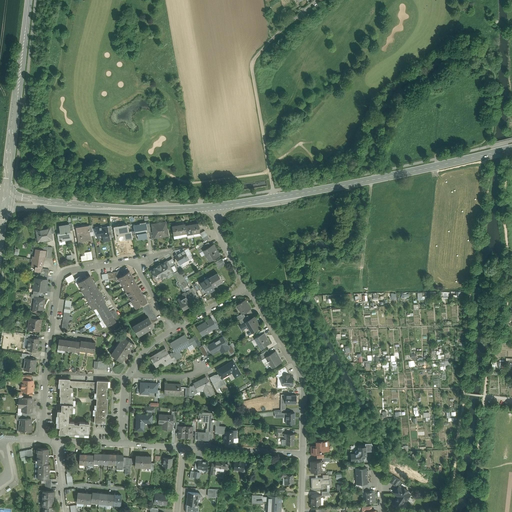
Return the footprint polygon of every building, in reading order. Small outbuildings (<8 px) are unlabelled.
[(165,222),(152,225),(153,232),(154,237),(155,237),(161,236),(160,235),(161,235),(167,234),(166,229),(166,226),(165,226),(165,223),(165,222)] [(69,225),(59,226),(60,233),(57,234),(58,241),(61,241),(62,241),(62,240),(72,239),(70,230),(69,224),(69,225)] [(146,224),(133,226),(134,231),(131,232),(132,235),(137,235),(138,239),(147,238),(146,232),(150,232),(150,230),(147,231),(146,224)] [(89,225),(76,227),(77,238),(82,237),(82,241),(91,239),(90,232),(89,225)] [(127,225),(114,227),(117,241),(116,236),(124,235),(125,240),(129,239),(128,232),(127,225)] [(107,227),(102,228),(102,227),(92,229),(93,232),(93,236),(102,234),(103,241),(110,240),(109,235),(112,234),(112,232),(109,232),(108,227),(107,227)] [(50,228),(39,229),(40,234),(37,235),(38,241),(43,241),(43,242),(45,242),(47,242),(48,241),(48,240),(50,240),(50,237),(52,237),(51,233),(50,228)] [(199,247),(197,249),(199,253),(203,251),(203,250),(206,248),(204,245),(199,247)] [(206,248),(203,250),(203,251),(206,254),(207,254),(211,260),(219,255),(213,245),(210,246),(206,248)] [(46,251),(36,249),(35,257),(33,257),(32,260),(43,261),(43,256),(45,257),(45,255),(46,255),(46,251)] [(184,250),(175,256),(178,261),(180,264),(189,259),(190,262),(184,250)] [(81,256),(81,260),(93,259),(92,251),(84,252),(85,255),(81,256)] [(43,261),(32,260),(31,266),(35,267),(35,271),(41,272),(41,271),(42,271),(42,268),(41,268),(43,261)] [(170,267),(167,261),(151,271),(157,280),(161,277),(162,278),(163,278),(166,276),(166,275),(166,274),(172,270),(170,267)] [(175,264),(170,267),(172,270),(173,273),(176,271),(179,270),(178,269),(175,264)] [(190,289),(179,270),(176,271),(176,273),(175,274),(178,280),(177,281),(176,282),(176,283),(177,284),(177,285),(180,286),(181,286),(185,292),(189,290),(190,290),(189,289),(190,289)] [(129,271),(123,275),(119,277),(121,282),(131,276),(132,276),(131,274),(130,274),(129,271)] [(217,273),(212,276),(208,278),(213,286),(222,281),(217,273)] [(72,274),(65,278),(68,283),(74,279),(75,279),(72,274)] [(82,280),(78,282),(82,290),(94,283),(90,276),(90,275),(82,280)] [(131,276),(121,282),(124,287),(134,281),(133,278),(132,278),(131,276)] [(47,280),(35,278),(33,289),(34,290),(42,291),(46,291),(47,280)] [(213,286),(208,278),(204,280),(205,282),(201,284),(207,293),(214,289),(213,286)] [(134,281),(124,287),(127,291),(137,285),(136,284),(136,283),(134,281)] [(94,283),(82,290),(86,296),(98,289),(96,285),(95,286),(94,283),(95,283),(94,283)] [(137,285),(127,291),(132,301),(143,295),(137,285)] [(98,289),(86,296),(90,303),(102,296),(102,295),(101,295),(99,292),(98,290),(98,289)] [(192,295),(189,290),(185,292),(187,296),(179,301),(185,310),(185,309),(189,307),(189,306),(196,302),(192,295)] [(323,295),(324,303),(333,302),(333,294),(323,295)] [(132,301),(129,303),(129,304),(133,302),(136,308),(141,305),(147,302),(146,301),(143,295),(132,301)] [(102,296),(90,303),(93,309),(96,307),(104,302),(105,302),(103,298),(101,296),(102,296)] [(38,298),(35,297),(35,298),(33,311),(43,312),(45,299),(38,298)] [(245,299),(236,305),(241,314),(242,313),(243,313),(250,309),(245,299)] [(104,302),(96,307),(100,313),(108,309),(104,302)] [(157,319),(148,304),(143,307),(142,307),(147,315),(149,317),(152,323),(153,322),(157,319)] [(108,309),(100,313),(104,320),(112,315),(108,309)] [(112,315),(104,320),(107,326),(115,321),(112,315)] [(245,317),(239,320),(241,325),(246,322),(246,321),(250,319),(247,315),(245,317)] [(250,319),(246,321),(246,322),(251,331),(252,332),(253,331),(260,327),(258,324),(260,323),(257,318),(255,319),(254,316),(250,319)] [(35,318),(29,317),(28,324),(30,324),(29,329),(40,331),(41,322),(40,322),(40,320),(38,319),(38,318),(35,318)] [(149,317),(133,327),(138,335),(154,326),(152,323),(149,317)] [(212,318),(197,327),(202,335),(208,332),(207,330),(210,328),(211,329),(216,327),(216,326),(213,321),(212,318)] [(269,343),(263,333),(258,336),(255,338),(261,348),(269,343)] [(184,335),(170,343),(175,352),(172,353),(176,360),(182,356),(179,351),(187,346),(189,350),(193,348),(195,352),(200,349),(199,347),(197,345),(194,347),(189,339),(188,340),(184,334),(184,335)] [(123,337),(111,354),(111,355),(122,362),(122,361),(134,344),(134,343),(123,336),(123,337)] [(32,337),(29,337),(28,341),(30,341),(29,345),(28,345),(28,350),(33,351),(33,350),(37,351),(39,338),(32,337)] [(197,345),(193,337),(189,339),(194,347),(197,345)] [(223,337),(208,345),(212,352),(222,347),(224,351),(229,348),(223,337)] [(66,340),(59,339),(58,348),(65,349),(66,340)] [(73,341),(66,340),(65,349),(72,350),(73,341)] [(88,342),(81,341),(81,340),(80,342),(81,342),(79,350),(80,350),(87,351),(88,342)] [(80,342),(73,341),(72,350),(79,351),(80,350),(79,350),(81,342),(80,342)] [(95,343),(88,342),(87,351),(94,352),(95,343)] [(207,354),(202,345),(199,347),(200,349),(204,356),(207,354)] [(165,349),(157,354),(156,354),(150,357),(156,367),(156,366),(166,360),(167,363),(172,361),(172,360),(169,354),(165,348),(165,349)] [(267,350),(258,355),(259,355),(261,360),(266,357),(270,354),(267,350)] [(270,354),(266,357),(268,361),(272,367),(281,362),(275,351),(270,354)] [(172,353),(172,352),(169,354),(172,360),(172,361),(174,363),(177,361),(172,353)] [(29,358),(26,358),(25,369),(24,369),(24,370),(34,371),(36,359),(29,358)] [(389,366),(389,362),(383,362),(383,358),(380,358),(380,367),(389,366)] [(233,361),(217,370),(219,373),(216,375),(218,380),(222,378),(232,372),(235,377),(240,374),(233,361)] [(284,367),(277,371),(278,374),(276,375),(277,378),(282,378),(282,377),(283,377),(283,374),(289,374),(284,367)] [(292,377),(288,377),(289,374),(283,374),(283,377),(282,377),(282,378),(282,385),(292,385),(292,377)] [(216,375),(210,378),(213,384),(218,380),(216,375)] [(206,377),(194,383),(194,384),(193,385),(193,386),(193,392),(197,390),(198,391),(203,389),(207,396),(214,393),(206,377)] [(70,379),(59,378),(59,383),(60,383),(60,395),(61,396),(60,404),(73,404),(73,400),(72,400),(73,396),(71,396),(71,392),(72,392),(72,387),(69,387),(70,381),(70,379)] [(218,380),(213,384),(216,389),(221,386),(221,385),(225,383),(222,378),(218,380)] [(26,380),(22,380),(22,383),(20,383),(20,387),(22,387),(22,391),(26,391),(25,392),(29,392),(29,391),(33,391),(33,387),(32,387),(32,385),(34,385),(33,385),(33,380),(26,380)] [(110,381),(97,380),(97,382),(97,388),(96,397),(95,397),(95,398),(97,398),(96,409),(93,409),(93,410),(95,410),(94,422),(106,423),(106,414),(107,414),(108,398),(107,398),(107,390),(106,390),(106,388),(108,388),(108,381),(109,382),(110,381)] [(157,383),(141,383),(140,393),(149,394),(149,391),(156,391),(156,392),(157,392),(157,390),(157,383)] [(180,385),(165,384),(165,383),(164,393),(164,394),(180,395),(181,384),(180,385)] [(296,395),(289,395),(289,394),(285,394),(285,403),(296,404),(296,395)] [(32,398),(23,398),(23,399),(18,398),(18,406),(22,406),(22,412),(32,412),(32,398)] [(61,411),(57,410),(57,415),(58,415),(58,421),(57,421),(57,422),(58,422),(58,426),(60,427),(60,429),(59,429),(59,434),(65,434),(65,433),(69,433),(70,422),(69,422),(69,412),(73,412),(73,405),(75,405),(75,404),(73,404),(60,404),(62,404),(61,411)] [(205,432),(198,432),(198,439),(208,440),(208,433),(212,433),(212,422),(211,422),(211,421),(214,421),(214,420),(214,419),(213,419),(213,413),(199,412),(199,420),(201,420),(208,420),(207,428),(206,428),(205,432)] [(295,413),(285,413),(285,416),(286,416),(286,424),(294,424),(295,413)] [(152,415),(137,414),(136,430),(138,430),(141,430),(144,430),(144,422),(151,423),(152,415)] [(173,415),(159,415),(159,423),(163,423),(163,429),(172,429),(172,423),(172,424),(173,415)] [(31,419),(21,418),(20,431),(31,431),(31,419)] [(230,430),(230,431),(225,431),(226,426),(219,426),(219,421),(214,420),(214,421),(211,421),(211,422),(212,422),(216,423),(215,432),(225,432),(224,441),(232,442),(233,437),(236,438),(237,430),(230,430)] [(79,424),(77,424),(78,424),(74,423),(74,422),(70,422),(69,433),(69,434),(75,435),(75,433),(79,433),(79,435),(84,435),(84,434),(88,434),(89,423),(85,423),(85,422),(80,422),(79,424)] [(294,434),(284,434),(284,437),(286,437),(286,439),(282,439),(281,444),(294,445),(294,434)] [(325,441),(316,442),(316,446),(311,446),(311,455),(316,454),(323,454),(321,454),(321,451),(327,451),(327,445),(325,445),(325,441)] [(371,443),(365,444),(365,447),(366,452),(375,451),(371,443)] [(365,447),(359,447),(359,452),(357,454),(351,454),(351,461),(361,461),(366,455),(366,452),(365,447)] [(40,448),(38,448),(37,463),(39,463),(49,464),(48,463),(48,449),(48,448),(40,448)] [(151,456),(136,455),(135,466),(150,467),(151,463),(151,456)] [(172,458),(164,457),(163,466),(171,467),(172,458)] [(225,461),(219,460),(219,459),(216,458),(216,460),(215,464),(212,463),(210,473),(214,474),(216,467),(224,468),(225,464),(225,461)] [(208,462),(199,460),(197,468),(206,469),(208,462)] [(244,462),(235,460),(234,469),(243,470),(244,466),(244,462)] [(322,461),(311,462),(311,472),(325,472),(326,470),(326,468),(324,467),(322,467),(322,462),(322,461)] [(49,464),(39,463),(38,478),(45,479),(49,479),(49,478),(49,464)] [(366,468),(361,468),(361,467),(360,467),(355,468),(356,484),(367,483),(366,468)] [(293,473),(285,473),(285,472),(281,471),(280,477),(285,477),(285,485),(293,485),(293,473)] [(400,480),(393,476),(389,482),(396,486),(400,480)] [(323,478),(311,478),(311,489),(322,489),(322,485),(330,484),(329,479),(329,478),(323,478)] [(408,491),(402,487),(401,489),(398,487),(394,493),(398,496),(393,503),(399,507),(401,503),(402,503),(404,500),(405,501),(408,496),(406,495),(408,491)] [(45,490),(43,490),(42,506),(54,506),(53,506),(54,491),(51,491),(45,490)] [(369,491),(366,492),(366,502),(375,502),(374,491),(369,491)] [(85,493),(78,492),(77,502),(84,502),(85,493)] [(100,493),(92,492),(92,494),(91,502),(99,502),(100,493)] [(200,493),(188,492),(189,492),(188,498),(187,498),(186,504),(196,505),(197,501),(198,497),(199,497),(201,496),(201,495),(200,493)] [(92,494),(85,493),(84,502),(91,503),(91,502),(92,494)] [(107,494),(100,493),(99,502),(106,503),(107,494)] [(168,494),(155,493),(154,503),(167,504),(168,494)] [(114,495),(107,494),(106,503),(113,504),(114,495)] [(121,496),(114,495),(113,504),(120,505),(121,496)] [(263,495),(252,495),(251,503),(262,504),(262,501),(263,497),(263,495)] [(280,511),(281,496),(268,495),(268,497),(263,497),(262,501),(268,501),(267,511),(280,511)] [(320,495),(311,495),(311,505),(320,505),(320,495)]
